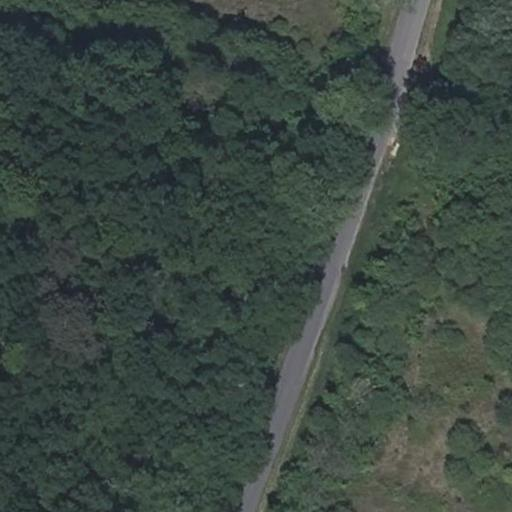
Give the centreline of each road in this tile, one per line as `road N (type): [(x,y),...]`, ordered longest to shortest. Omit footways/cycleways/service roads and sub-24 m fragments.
road 1 (tertiary): [(390,92),(197,511)]
road 2 (unclassified): [(511,125),(390,92)]
